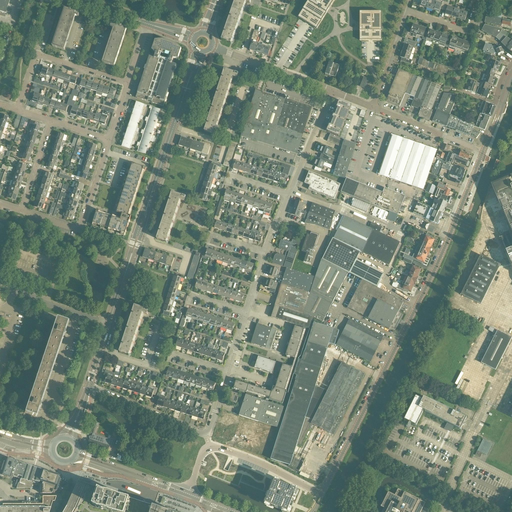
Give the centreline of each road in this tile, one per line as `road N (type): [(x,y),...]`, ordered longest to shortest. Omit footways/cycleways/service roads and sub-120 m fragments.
road 1 (unclassified): [(321,495),(435,267),(482,151)]
road 2 (tertiary): [(108,324),(199,51)]
road 3 (residential): [(88,386),(202,432),(227,372)]
road 4 (unclassified): [(321,495),(213,446),(203,449),(188,493)]
road 5 (unclassified): [(442,511),(511,360)]
road 6 (residential): [(332,91),(211,46)]
